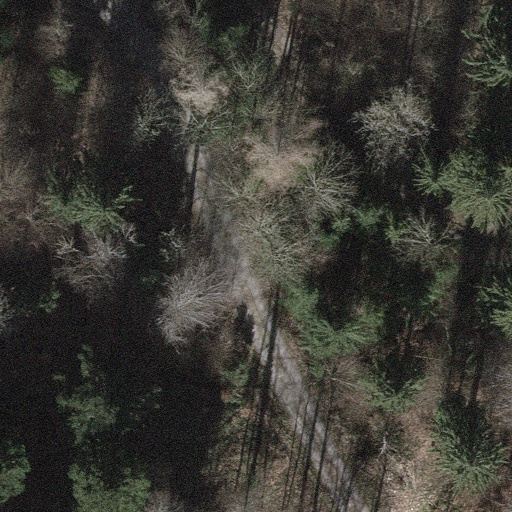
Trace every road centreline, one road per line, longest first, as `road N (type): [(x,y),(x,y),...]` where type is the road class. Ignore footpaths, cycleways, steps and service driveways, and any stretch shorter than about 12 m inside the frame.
road 1 (track): [(352,511),(236,293),(179,114),(139,29),(109,0)]
road 2 (track): [(511,210),(399,189),(243,0)]
